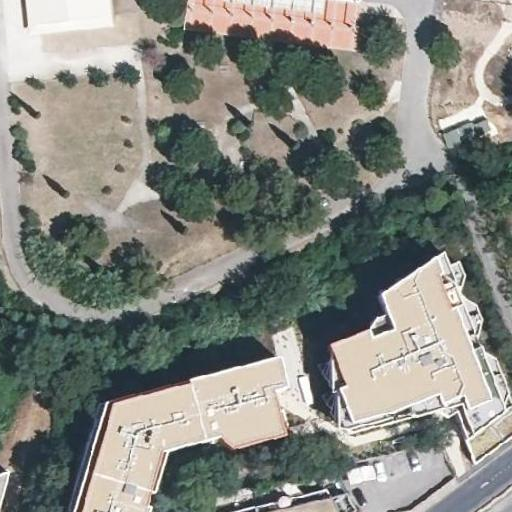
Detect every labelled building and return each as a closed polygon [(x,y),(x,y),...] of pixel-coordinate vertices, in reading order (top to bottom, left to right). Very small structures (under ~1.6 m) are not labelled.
[(99,0),(100,16),(37,22),(34,0),(25,0),(29,33),(112,25),(111,16),(109,0),(99,0)] [(34,0),(37,22),(100,16),(99,0),(34,0)] [(361,1),(355,0),(185,0),(185,10),(357,31),(361,1)] [(507,406),(452,258),(396,298),(409,333),(387,341),(382,330),(336,348),(367,431),(448,402),(452,413),(472,406),(477,417),(507,406)] [(278,336),(286,361),(127,411),(93,511),(169,511),(180,456),(218,442),(236,441),(241,457),(325,431),(294,331),(278,336)] [(0,504),(8,467),(0,470),(0,504)] [(332,511),(323,494),(321,489),(244,500),(219,507),(218,505),(195,511),(332,511)] [(232,491),(216,495),(219,507),(244,500),(242,491),(233,494),(232,491)] [(340,491),(323,494),(332,511),(348,511),(351,510),(340,491)]
